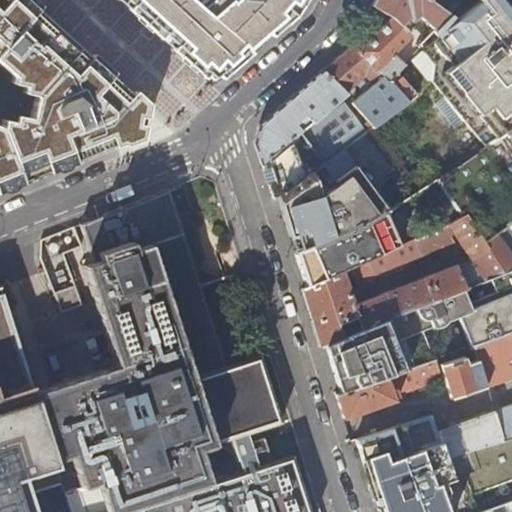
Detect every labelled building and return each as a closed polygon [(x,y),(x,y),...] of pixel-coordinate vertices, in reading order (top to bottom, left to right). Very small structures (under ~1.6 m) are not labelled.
[(125,143),(141,136),(147,107),(128,90),(91,56),(52,20),(29,0),(0,0),(0,60),(16,74),(14,82),(26,84),(24,92),(36,95),(32,118),(20,122),(4,120),(2,128),(0,129),(0,192),(32,180),(60,169),(96,154),(125,143)] [(197,5),(190,0),(118,0),(169,45),(204,78),(213,69),(222,78),(235,67),(250,53),(204,11),(197,5)] [(204,11),(215,0),(203,0),(197,5),(204,11)] [(215,0),(204,11),(250,53),(267,39),(290,19),(300,10),(305,0),(215,0)] [(440,9),(427,0),(372,0),(367,10),(362,21),(377,30),(357,50),(387,79),(395,71),(396,72),(404,64),(394,54),(413,35),(402,24),(410,16),(414,20),(421,14),(434,27),(447,14),(446,13),(440,9)] [(511,13),(501,0),(459,0),(458,2),(486,36),(508,64),(511,60),(511,13)] [(486,36),(458,2),(451,8),(446,13),(447,14),(434,27),(419,43),(422,47),(420,48),(434,65),(433,80),(486,36)] [(446,3),(440,9),(446,13),(451,8),(446,3)] [(511,60),(508,64),(486,36),(433,80),(433,81),(487,146),(511,128),(511,60)] [(337,57),(322,70),(344,93),(355,83),(359,88),(363,84),(359,79),(363,76),(371,84),(350,102),(372,126),(373,126),(405,102),(386,80),(387,79),(357,50),(350,43),(347,48),(337,57)] [(340,97),(344,93),(322,70),(291,97),(259,125),(254,143),(261,164),(301,130),(294,122),(308,110),(315,118),(340,97)] [(365,132),(340,97),(315,118),(301,130),(261,164),(264,176),(272,198),(276,195),(303,176),(304,177),(365,132)] [(393,209),(380,188),(405,169),(373,126),(372,126),(365,132),(304,177),(303,176),(276,195),(285,224),(289,237),(291,236),(296,252),(356,229),(384,215),(393,209)] [(468,215),(511,178),(511,128),(487,146),(450,172),(437,180),(462,217),(465,216),(468,215)] [(72,511),(309,511),(291,455),(257,466),(255,458),(268,454),(263,438),(250,442),(247,434),(281,423),(259,355),(225,366),(168,189),(149,197),(79,225),(92,262),(83,266),(115,365),(32,393),(62,481),(72,511)] [(306,291),(399,249),(384,215),(356,229),(296,252),(294,253),(301,273),(306,291)] [(465,216),(462,217),(447,227),(399,249),(306,291),(302,293),(311,320),(319,347),(325,345),(510,270),(511,269),(511,224),(485,241),(468,215),(465,216)] [(62,313),(82,305),(62,254),(81,247),(73,228),(40,240),(40,257),(62,313)] [(436,363),(424,332),(433,329),(436,329),(442,328),(447,324),(448,322),(459,318),(472,350),(511,335),(511,296),(511,294),(511,293),(511,275),(510,270),(325,345),(337,382),(341,396),(385,381),(396,377),(436,363)] [(0,511),(34,511),(28,492),(62,481),(32,393),(0,293),(0,511)] [(451,398),(511,378),(511,335),(472,350),(436,363),(396,377),(400,390),(434,378),(434,375),(442,372),(451,398)] [(400,390),(396,377),(385,381),(390,393),(400,390)] [(390,393),(385,381),(341,396),(336,398),(343,421),(393,402),(390,393)] [(511,406),(436,432),(445,459),(511,437),(511,406)] [(445,459),(436,432),(430,416),(355,440),(359,453),(367,477),(369,482),(445,459)] [(511,437),(445,459),(369,482),(372,494),(376,504),(378,511),(475,511),(478,511),(471,493),(511,479),(511,437)] [(511,511),(511,498),(499,504),(501,511),(489,511),(488,508),(478,511),(475,511),(511,511)]
